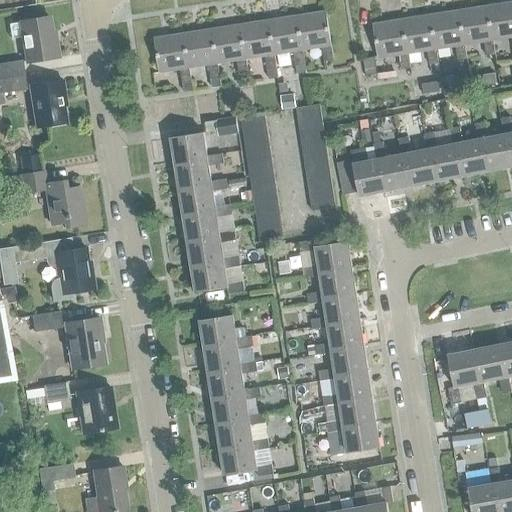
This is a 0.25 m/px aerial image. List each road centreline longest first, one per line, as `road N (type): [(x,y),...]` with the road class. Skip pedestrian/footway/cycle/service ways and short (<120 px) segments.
road 1 (residential): [(170,511),(90,0)]
road 2 (residential): [(431,511),(396,263)]
